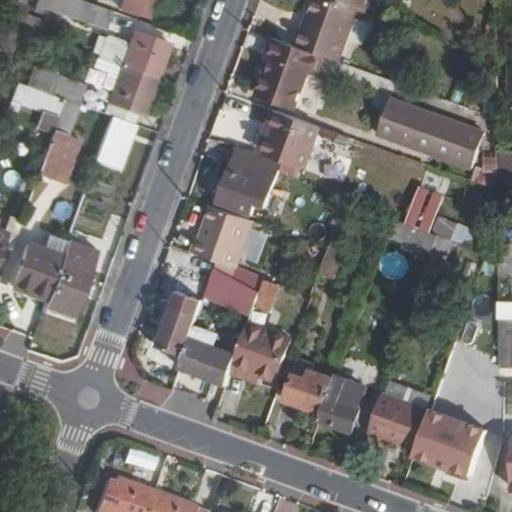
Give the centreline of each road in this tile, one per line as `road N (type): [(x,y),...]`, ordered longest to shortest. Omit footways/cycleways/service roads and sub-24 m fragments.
road 1 (residential): [(232,0),(88,398)]
road 2 (tertiary): [(88,398),(403,511)]
road 3 (residential): [(88,398),(47,511)]
